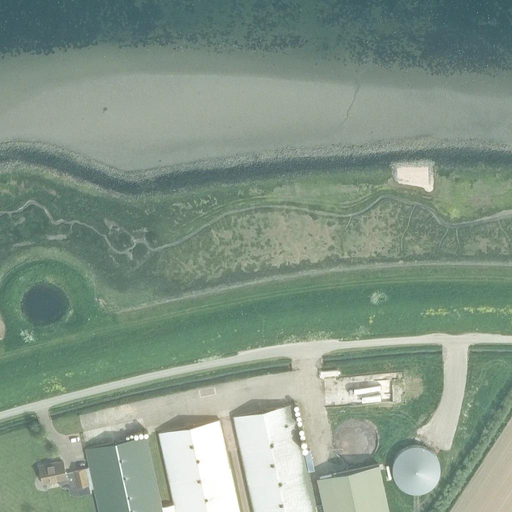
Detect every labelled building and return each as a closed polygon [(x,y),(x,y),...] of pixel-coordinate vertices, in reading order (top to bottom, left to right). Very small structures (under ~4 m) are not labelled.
[(362,389),(301,402),(317,477),(324,511),(388,511),(378,464),(362,389)] [(316,511),(292,404),(233,416),(253,511),(316,511)] [(239,511),(219,419),(159,432),(175,504),(161,507),(162,511),(239,511)] [(162,511),(146,435),(86,448),(99,511),(162,511)] [(67,478),(66,473),(63,462),(50,464),(39,466),(43,483),(67,478)] [(76,486),(88,484),(84,468),(73,470),(76,486)]
